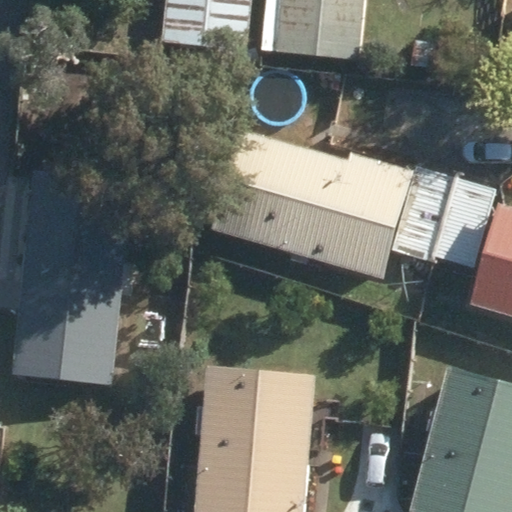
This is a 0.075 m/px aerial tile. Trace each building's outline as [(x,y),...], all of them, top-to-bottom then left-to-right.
[(169,0),(165,46),(251,53),(254,0),(169,0)] [(281,0),(277,59),(362,65),(366,0),(281,0)] [(391,256),(435,269),(460,184),(420,173),(417,183),(350,163),(347,171),(240,140),(211,237),(382,287),(391,256)] [(14,383),(114,392),(133,190),(32,181),(14,383)] [(460,184),(435,269),(477,282),(469,313),(511,325),(511,221),(490,215),(497,195),(460,184)] [(413,511),(511,511),(511,393),(447,376),(413,511)] [(304,511),(314,387),(206,378),(195,511),(304,511)]
